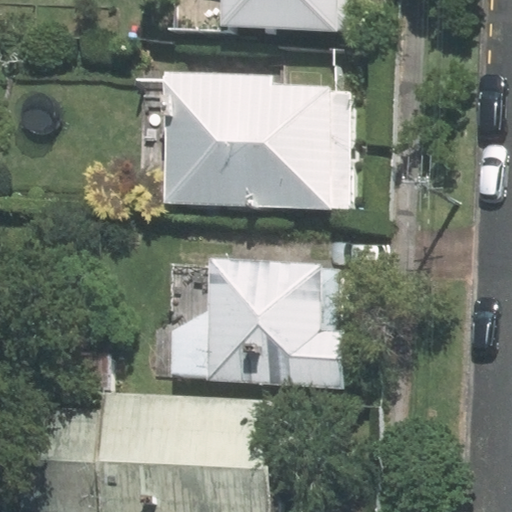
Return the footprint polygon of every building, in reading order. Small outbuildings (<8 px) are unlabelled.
[(366,35),(367,0),(239,0),(238,32),(347,37),(347,34),(366,35)] [(356,211),(360,100),(343,99),(344,92),(288,89),(289,82),(180,77),(174,207),(339,215),(339,210),(356,211)] [(358,391),(364,270),(226,264),(224,315),(185,336),(183,378),(222,380),(221,386),(358,391)] [(78,390),(115,391),(115,357),(80,356),(78,390)] [(282,511),(287,411),(118,403),(118,415),(33,412),(29,511),(282,511)]
